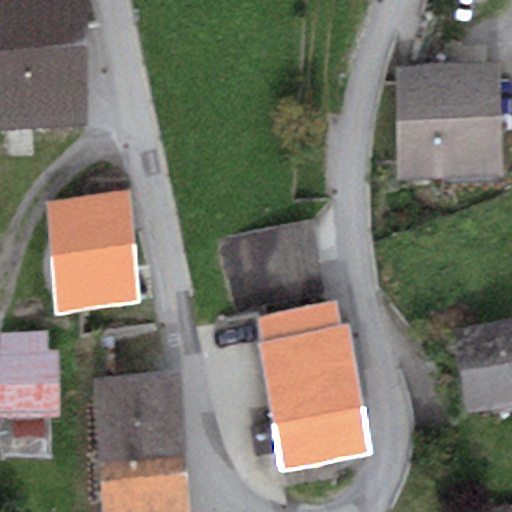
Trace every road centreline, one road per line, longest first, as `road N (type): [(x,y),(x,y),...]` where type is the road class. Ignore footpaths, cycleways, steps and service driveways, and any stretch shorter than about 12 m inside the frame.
road 1 (residential): [(392,0),(361,87),(357,165),(389,451),(359,497),(332,511)]
road 2 (residential): [(250,511),(230,504),(206,465),(104,0)]
